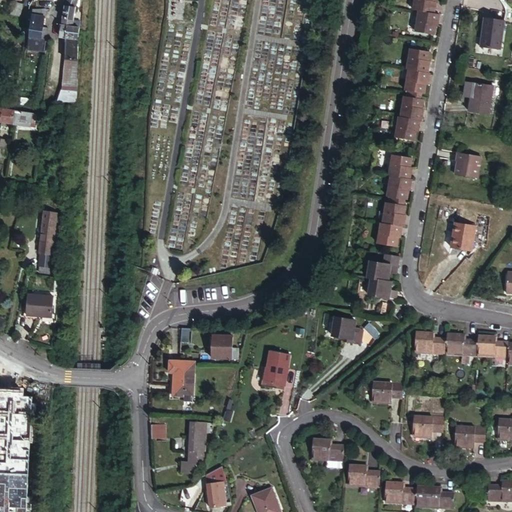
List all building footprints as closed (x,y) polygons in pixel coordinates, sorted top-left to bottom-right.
[(415,0),(415,9),(419,10),(436,13),(437,5),(436,4),(436,0),(415,0)] [(21,16),(24,3),(16,1),(12,14),(21,16)] [(76,6),(66,5),(60,24),(73,25),(76,6)] [(44,26),(46,9),(34,7),(30,35),(34,36),(43,36),(44,26)] [(441,22),(442,14),(436,13),(419,10),(416,32),(437,35),(438,26),(439,22),(441,22)] [(482,46),(502,49),(506,20),(486,17),(482,46)] [(73,25),(60,24),(61,34),(61,36),(66,36),(79,37),(80,26),(73,25)] [(64,58),(76,59),(79,37),(66,36),(64,58)] [(408,68),(410,68),(430,72),(431,66),(429,65),(432,51),(411,47),(408,68)] [(62,82),(74,83),(76,59),(64,58),(62,82)] [(406,90),(407,90),(424,92),(426,93),(428,84),(429,80),(430,80),(432,72),(430,72),(410,68),(406,90)] [(490,114),(494,85),(474,82),(466,81),(464,94),(471,95),(469,111),(490,114)] [(423,98),(407,95),(405,95),(401,116),(422,120),(424,120),(425,111),(423,111),(424,108),(425,98),(423,98)] [(15,122),(17,109),(4,108),(3,116),(2,119),(15,122)] [(37,120),(38,113),(17,109),(15,122),(19,122),(31,124),(32,119),(37,120)] [(401,116),(399,115),(396,136),(417,140),(418,130),(418,127),(421,128),(422,120),(401,116)] [(2,138),(0,146),(0,155),(6,157),(9,139),(2,138)] [(390,174),(391,174),(412,177),(413,169),(411,169),(413,157),(393,153),(390,174)] [(479,179),(483,157),(458,153),(456,162),(457,162),(455,175),(479,179)] [(388,195),(389,195),(406,199),(408,199),(410,186),(412,186),(414,178),(412,177),(391,174),(388,195)] [(405,204),(389,201),(386,200),(383,222),(404,225),(406,226),(407,218),(405,217),(407,204),(405,204)] [(57,217),(57,211),(46,209),(40,251),(43,251),(53,252),(56,225),(56,222),(57,217)] [(404,225),(383,222),(381,221),(379,242),(399,245),(401,233),(403,233),(404,225)] [(473,251),(477,226),(455,222),(451,247),(473,251)] [(53,252),(43,251),(41,264),(51,265),(53,265),(55,253),(53,252)] [(382,255),(381,262),(385,263),(397,265),(398,258),(382,255)] [(369,277),(372,278),(387,280),(389,272),(383,271),(385,263),(381,262),(371,261),(369,277)] [(395,273),(397,265),(385,263),(383,271),(389,272),(395,273)] [(390,289),(391,281),(387,280),(372,278),(369,295),(383,297),(384,288),(390,289)] [(396,290),(390,289),(384,288),(383,297),(395,299),(396,290)] [(51,316),(53,295),(28,293),(26,314),(51,316)] [(356,320),(336,316),(332,336),(346,338),(352,339),(351,343),(361,345),(363,330),(354,329),(356,320)] [(378,332),(370,322),(365,327),(368,330),(375,339),(378,332)] [(192,327),(184,327),(183,340),(192,340),(192,327)] [(417,351),(447,352),(448,337),(433,336),(433,331),(418,331),(417,351)] [(211,332),(210,343),(210,354),(235,356),(237,333),(211,332)] [(464,332),(449,332),(448,332),(448,337),(447,352),(478,354),(479,338),(464,337),(464,332)] [(510,340),(510,338),(496,338),(496,333),(479,333),(479,338),(478,354),(509,355),(510,340)] [(285,386),(291,354),(270,350),(266,369),(268,370),(265,382),(285,386)] [(170,371),(175,371),(175,370),(185,370),(185,393),(175,393),(175,395),(185,395),(193,395),(194,394),(194,360),(170,360),(170,371)] [(175,370),(175,371),(175,393),(185,393),(185,370),(175,370)] [(402,397),(403,383),(373,383),(373,403),(391,403),(392,397),(402,397)] [(227,407),(224,416),(230,418),(233,408),(227,407)] [(444,434),(445,420),(416,418),(415,438),(434,439),(434,434),(444,434)] [(511,421),(500,421),(499,441),(511,442),(511,421)] [(154,422),(153,433),(153,436),(169,437),(170,424),(154,422)] [(192,422),(189,450),(196,452),(203,453),(207,423),(192,422)] [(7,427),(0,426),(0,442),(22,445),(24,428),(7,427)] [(35,429),(24,428),(22,445),(33,446),(35,429)] [(485,444),(486,430),(457,428),(455,448),(474,449),(474,444),(485,444)] [(343,457),(344,443),(334,443),(334,437),(314,437),(314,456),(330,457),(343,457)] [(196,452),(189,450),(188,458),(196,459),(196,452)] [(203,453),(196,452),(196,459),(194,464),(201,465),(203,453)] [(196,459),(188,458),(187,462),(179,461),(178,472),(189,474),(194,464),(196,459)] [(229,495),(222,465),(213,471),(204,475),(203,478),(203,482),(212,481),(212,482),(220,480),(224,480),(226,496),(229,495)] [(380,487),(381,473),(368,472),(368,466),(352,466),(351,486),(380,487)] [(211,506),(224,504),(223,496),(220,480),(212,482),(207,483),(210,502),(211,506)] [(212,481),(203,482),(207,506),(211,506),(210,502),(207,483),(212,482),(212,481)] [(417,503),(418,489),(408,489),(408,483),(389,482),(388,502),(417,503)] [(489,504),(511,505),(511,483),(504,484),(503,489),(490,488),(489,504)] [(253,493),(260,511),(278,511),(282,511),(272,485),(253,493)] [(444,487),(418,486),(418,489),(417,503),(417,506),(455,508),(456,493),(444,493),(444,487)]
